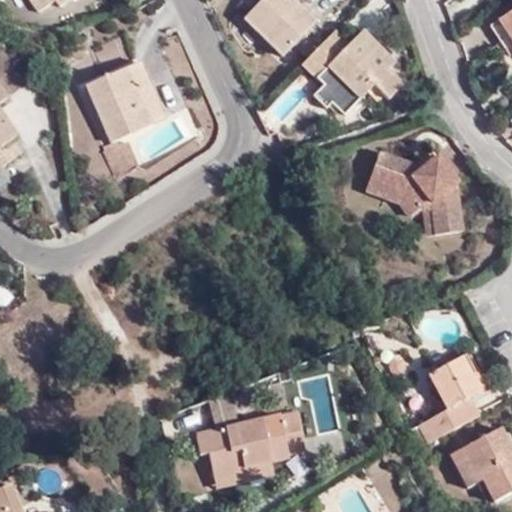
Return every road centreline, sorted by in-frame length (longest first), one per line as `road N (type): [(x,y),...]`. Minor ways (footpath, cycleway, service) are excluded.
road 1 (residential): [(0,227),(52,259),(237,152),(242,117),(185,0)]
road 2 (residential): [(511,161),(462,103),(432,0)]
